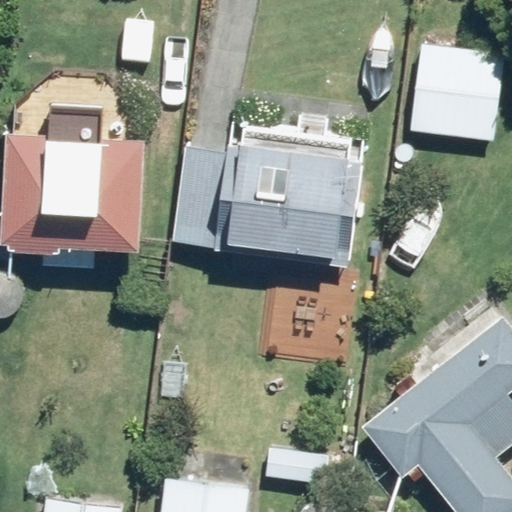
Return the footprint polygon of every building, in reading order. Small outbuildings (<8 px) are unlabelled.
[(508,51),(421,43),(412,132),(499,141),(508,51)] [(64,245),(144,247),(148,136),(108,135),(108,141),(53,140),(53,132),(8,131),(5,229),(0,228),(0,258),(10,258),(10,250),(64,251),(64,245)] [(188,146),(174,240),(351,265),(362,181),(348,178),(351,158),(245,143),(244,153),(188,146)] [(421,462),(462,511),(511,511),(511,473),(498,456),(511,444),(511,395),(511,394),(511,324),(504,314),(366,427),(405,475),(421,462)] [(332,454),(273,448),(270,476),(329,482),(332,454)] [(166,511),(248,511),(252,491),(244,490),(246,476),(214,472),(212,486),(171,481),(166,511)] [(121,511),(122,504),(43,498),(42,511),(121,511)]
